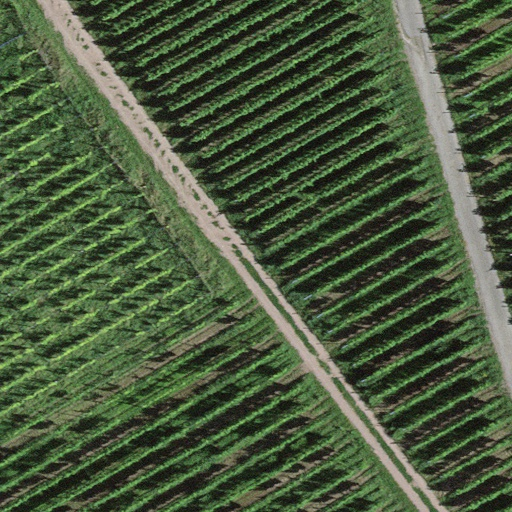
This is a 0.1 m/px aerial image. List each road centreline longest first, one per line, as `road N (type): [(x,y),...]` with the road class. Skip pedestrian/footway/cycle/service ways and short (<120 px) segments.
road 1 (track): [(55,0),(441,511)]
road 2 (track): [(511,362),(406,0)]
